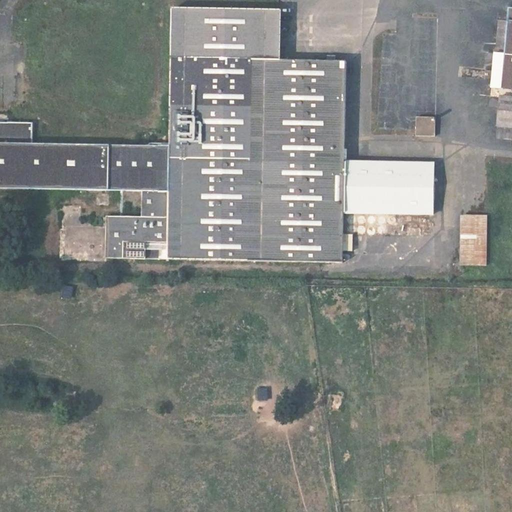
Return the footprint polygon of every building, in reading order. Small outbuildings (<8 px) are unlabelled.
[(511,8),(501,90),(511,91),(511,8)] [(38,144),(39,123),(0,121),(0,187),(175,193),(174,219),(111,218),(110,260),(348,264),(348,215),(439,216),(440,165),(350,163),(352,63),(282,62),(283,12),(179,10),(176,146),(38,144)] [(511,96),(501,95),(495,139),(511,140),(511,96)] [(440,118),(421,119),(422,139),(440,140),(440,118)] [(491,217),(470,216),(468,267),(490,267),(491,217)] [(351,222),(354,231),(369,227),(366,217),(351,222)] [(339,410),(340,395),(330,394),(330,409),(339,410)] [(259,422),(267,422),(267,412),(258,412),(259,422)]
